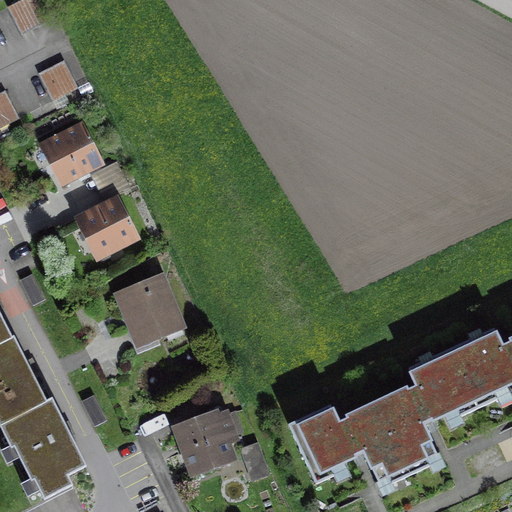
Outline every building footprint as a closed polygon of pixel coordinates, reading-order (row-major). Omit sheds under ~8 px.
[(30,0),(19,6),(33,33),(45,27),(30,0)] [(33,33),(19,6),(7,12),(21,39),(33,33)] [(52,72),(66,98),(76,93),(62,67),(52,72)] [(53,105),(66,98),(52,72),(39,79),(53,105)] [(0,96),(0,118),(4,128),(15,122),(2,96),(0,96)] [(79,128),(34,149),(53,190),(98,168),(79,128)] [(114,166),(90,178),(102,201),(126,189),(114,166)] [(113,200),(68,221),(87,263),(133,242),(113,200)] [(159,276),(109,295),(131,350),(181,331),(159,276)] [(32,279),(19,285),(32,311),(44,305),(32,279)] [(0,349),(8,346),(0,329),(0,349)] [(511,333),(497,340),(498,343),(491,347),(485,334),(442,354),(463,399),(511,376),(511,333)] [(0,429),(45,407),(14,343),(8,346),(0,349),(0,429)] [(410,424),(463,399),(442,354),(397,374),(403,388),(396,391),(394,388),(364,402),(395,470),(425,456),(410,424)] [(365,484),(395,470),(364,402),(332,416),(334,419),(327,422),(320,409),(281,427),(306,483),(337,469),(333,462),(351,454),(365,484)] [(45,407),(0,429),(0,432),(10,452),(13,451),(28,482),(31,481),(42,504),(69,491),(64,481),(84,471),(51,404),(45,407)] [(213,411),(166,429),(185,479),(231,462),(225,446),(234,442),(223,412),(214,416),(213,411)] [(256,446),(238,452),(249,485),(268,478),(256,446)]
